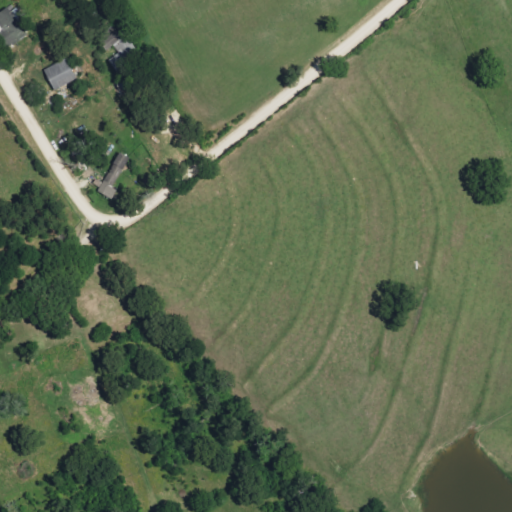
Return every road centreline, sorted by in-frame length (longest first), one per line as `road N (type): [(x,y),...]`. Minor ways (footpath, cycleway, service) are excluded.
road 1 (residential): [(401,0),(147,210),(116,224),(101,226),(0,63)]
road 2 (residential): [(101,226),(24,322),(0,325)]
